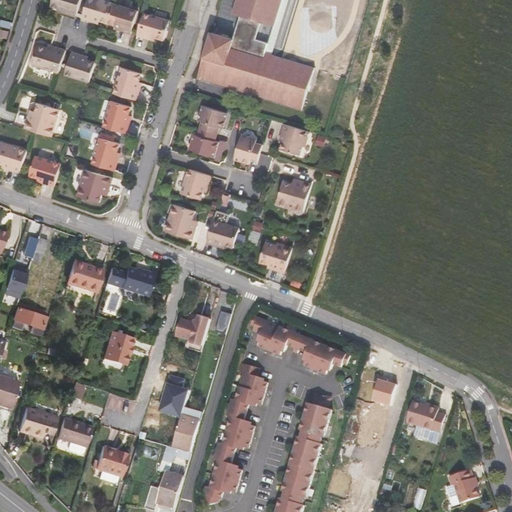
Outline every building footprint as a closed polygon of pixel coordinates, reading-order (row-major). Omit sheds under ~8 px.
[(53,0),(52,5),(60,8),(70,11),(69,14),(77,16),(81,0),(53,0)] [(103,0),(88,0),(83,18),(90,20),(91,18),(100,20),(108,23),(114,3),(103,0)] [(316,67),(273,54),(267,52),(270,43),(257,39),(262,22),(275,26),(282,0),(238,0),(234,13),(241,15),(234,38),(214,31),(200,76),(232,87),(232,89),(237,92),(241,94),(247,95),(253,95),(254,93),(303,109),(316,67)] [(282,0),(275,26),(262,22),(257,39),(270,43),(267,52),(273,54),(289,0),(282,0)] [(125,28),(124,31),(132,33),(138,11),(114,3),(108,23),(116,25),(125,28)] [(170,21),(145,13),(138,35),(145,37),(146,34),(156,37),(165,40),(170,21)] [(0,31),(0,37),(6,40),(9,32),(1,29),(0,31)] [(58,50),(48,47),(39,45),(34,64),(60,73),(67,50),(59,47),(58,50)] [(79,57),(80,54),(73,52),(66,74),(90,82),(96,62),(89,60),(79,57)] [(137,100),(139,92),(137,91),(140,82),(142,73),(122,67),(115,93),(137,100)] [(127,133),(129,126),(126,125),(129,115),(132,107),(112,100),(104,126),(127,133)] [(35,116),(29,114),(25,127),(34,130),(53,136),(60,110),(39,103),(36,112),(35,116)] [(223,119),(225,112),(204,105),(200,120),(203,122),(201,129),(217,134),(220,126),(224,128),(226,120),(223,119)] [(285,124),(283,131),(286,132),(283,141),(281,149),(301,155),(308,131),(285,124)] [(191,149),(212,156),(214,148),(218,149),(220,142),(216,140),(217,134),(201,129),(199,136),(195,134),(191,149)] [(115,170),(118,163),(115,162),(118,152),(120,144),(114,142),(115,137),(107,134),(106,139),(101,138),(93,163),(115,170)] [(244,158),(243,161),(251,164),(252,160),(258,162),(261,155),(264,145),(257,143),(258,139),(242,134),(236,156),(244,158)] [(0,147),(0,163),(4,165),(14,168),(13,170),(21,173),(28,151),(1,143),(0,147)] [(30,175),(39,178),(49,181),(48,184),(55,186),(62,164),(36,156),(30,175)] [(104,190),(108,191),(113,178),(86,169),(78,195),(100,203),(103,193),(104,190)] [(207,183),(210,184),(212,176),(189,169),(182,193),(202,199),(204,191),(207,183)] [(297,186),(293,184),(284,182),(278,203),(305,211),(314,185),(299,180),(297,186)] [(192,224),(193,219),(196,211),(174,204),(166,230),(193,239),(197,226),(192,224)] [(207,242),(215,245),(216,242),(226,245),(234,248),(240,228),(227,224),(230,215),(217,211),(207,242)] [(263,224),(255,222),(253,231),(260,233),(263,224)] [(23,258),(31,260),(39,237),(39,236),(30,233),(23,258)] [(49,241),(39,237),(31,260),(31,262),(39,265),(43,254),(45,254),(49,241)] [(279,268),(278,270),(286,273),(287,269),(290,263),(293,251),(266,242),(261,262),(269,264),(279,268)] [(67,284),(69,284),(67,292),(93,300),(95,292),(102,269),(74,260),(67,284)] [(30,270),(14,265),(5,294),(20,299),(30,270)] [(111,269),(106,284),(118,287),(122,286),(121,288),(148,296),(155,274),(136,268),(136,270),(128,267),(126,273),(111,269)] [(219,301),(216,313),(221,315),(222,310),(233,313),(235,305),(219,301)] [(37,314),(39,309),(20,303),(12,326),(20,329),(22,322),(32,326),(30,332),(40,335),(45,317),(37,314)] [(47,312),(39,309),(37,314),(45,317),(47,312)] [(216,332),(227,335),(233,315),(222,312),(216,332)] [(192,343),(204,347),(212,320),(200,316),(199,319),(198,319),(196,320),(194,322),(184,319),(179,337),(192,341),(192,343)] [(350,356),(255,317),(252,325),(256,326),(254,331),(262,334),(259,339),(261,342),(259,347),(281,356),(283,351),(286,350),(288,345),(296,348),(294,352),(298,353),(300,350),(307,353),(305,358),(307,361),(305,365),(326,374),(328,370),(331,369),(333,364),(341,367),(343,362),(347,364),(350,356)] [(133,339),(112,332),(104,358),(125,364),(133,339)] [(260,368),(243,363),(241,372),(244,373),(236,400),(233,399),(228,416),(232,417),(223,444),(220,443),(215,459),(219,461),(211,487),(207,486),(205,495),(207,496),(220,500),(222,500),(224,492),(229,494),(232,492),(236,493),(243,470),(239,469),(237,466),(232,464),(237,448),(242,450),(245,448),(249,449),(256,426),(252,425),(250,422),(245,420),(250,404),(255,406),(258,404),(262,405),(269,383),(264,381),(263,378),(258,376),(260,368)] [(0,373),(0,402),(11,406),(19,380),(0,373)] [(379,379),(373,402),(391,407),(398,384),(379,379)] [(84,388),(74,385),(70,397),(80,400),(84,388)] [(313,404),(309,403),(301,431),(305,432),(303,438),(299,437),(284,492),(287,493),(285,499),(282,498),(277,511),(303,511),(305,505),(301,504),(303,497),(307,498),(323,444),(319,443),(321,436),(325,437),(333,410),(329,409),(332,398),(316,394),(313,404)] [(439,411),(439,409),(414,400),(407,422),(441,433),(447,414),(439,411)] [(200,408),(187,404),(185,413),(198,416),(200,408)] [(356,426),(387,432),(391,412),(360,406),(356,426)] [(57,416),(27,407),(19,431),(39,438),(41,433),(51,436),(57,416)] [(205,409),(200,408),(198,416),(189,448),(193,449),(205,409)] [(189,448),(198,416),(185,413),(175,448),(178,449),(192,453),(193,449),(189,448)] [(93,427),(64,418),(58,438),(70,442),(85,446),(86,447),(93,427)] [(121,446),(125,434),(120,432),(116,445),(121,446)] [(85,446),(70,442),(68,448),(70,451),(81,454),(83,453),(85,446)] [(160,470),(167,472),(175,448),(167,445),(160,470)] [(118,475),(122,476),(128,457),(115,453),(116,450),(103,446),(97,468),(102,470),(118,475)] [(170,473),(175,456),(178,449),(175,448),(167,472),(170,473)] [(175,456),(190,460),(192,453),(178,449),(175,456)] [(118,475),(102,470),(100,477),(114,481),(116,480),(118,475)] [(448,487),(454,504),(480,496),(477,487),(474,478),(471,479),(468,470),(450,476),(453,485),(448,487)] [(158,506),(175,511),(185,477),(170,473),(167,472),(162,489),(158,506)] [(146,508),(156,511),(158,506),(162,489),(152,487),(146,508)] [(220,500),(207,496),(206,498),(211,505),(219,502),(220,500)]
